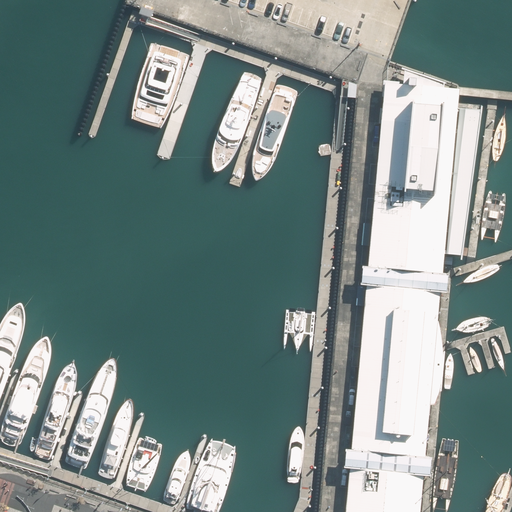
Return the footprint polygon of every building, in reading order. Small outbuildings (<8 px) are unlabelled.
[(405,71),(403,84),(443,88),(444,84),(405,71)] [(336,77),(331,76),(326,89),(331,91),(336,77)] [(357,82),(349,79),(348,95),(357,96),(357,82)] [(348,469),(343,511),(420,511),(424,474),(430,475),(432,455),(425,455),(439,291),(446,291),(448,272),(441,271),(443,253),(456,109),(458,92),(458,89),(443,88),(403,84),(384,83),(383,90),(368,266),(362,265),(360,287),(365,287),(350,447),(344,446),(342,468),(348,469)] [(481,111),(456,109),(443,253),(462,255),(470,190),(481,111)]
